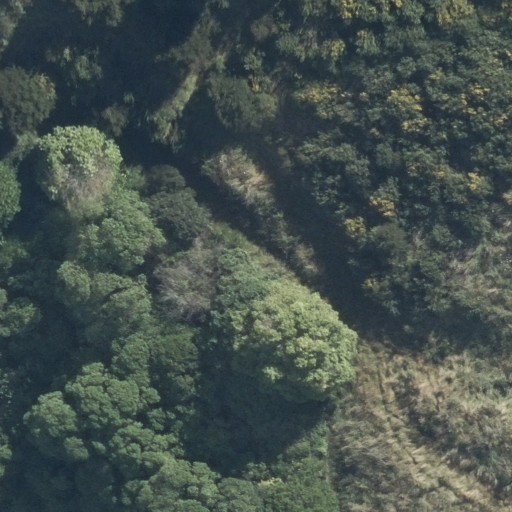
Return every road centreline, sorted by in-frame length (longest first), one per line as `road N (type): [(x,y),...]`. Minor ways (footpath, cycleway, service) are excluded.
road 1 (track): [(510,511),(417,438),(353,346),(267,249),(130,126),(85,113),(0,121)]
road 2 (track): [(353,346),(329,259),(268,152),(121,11),(99,0)]
